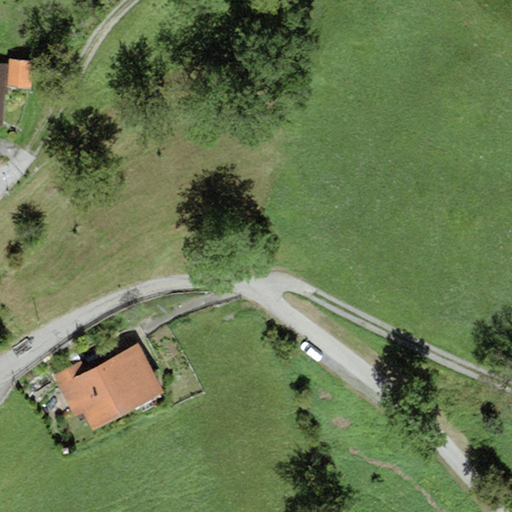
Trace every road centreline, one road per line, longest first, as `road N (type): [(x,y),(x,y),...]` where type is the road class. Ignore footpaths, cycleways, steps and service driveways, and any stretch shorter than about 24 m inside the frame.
road 1 (residential): [(0,371),(84,315),(141,291),(217,280),(252,294),(395,401),(507,511)]
road 2 (track): [(511,390),(376,330),(305,288),(279,283),(252,294)]
road 3 (track): [(22,159),(90,48),(134,0)]
